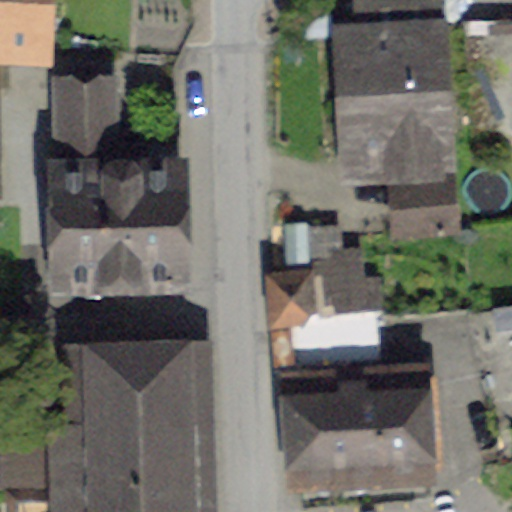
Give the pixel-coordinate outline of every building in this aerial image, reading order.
[(0,0),(0,51),(37,52),(39,0),(0,0)] [(352,30),(359,161),(445,155),(438,31),(443,31),(441,0),(425,0),(361,3),(362,30),(352,30)] [(511,24),(465,25),(474,147),(511,144),(511,24)] [(59,83),(62,282),(178,280),(176,169),(139,169),(131,161),(113,162),(112,82),(59,83)] [(270,276),(272,325),(314,318),(309,271),(270,276)] [(511,310),(477,314),(504,429),(511,427),(511,310)] [(359,315),(314,318),(272,325),(281,388),(297,387),(302,473),(437,465),(435,434),(420,434),(417,379),(381,381),(377,314),(359,315)] [(10,484),(11,511),(200,511),(196,350),(80,353),(82,397),(0,398),(0,424),(1,484),(10,484)]
